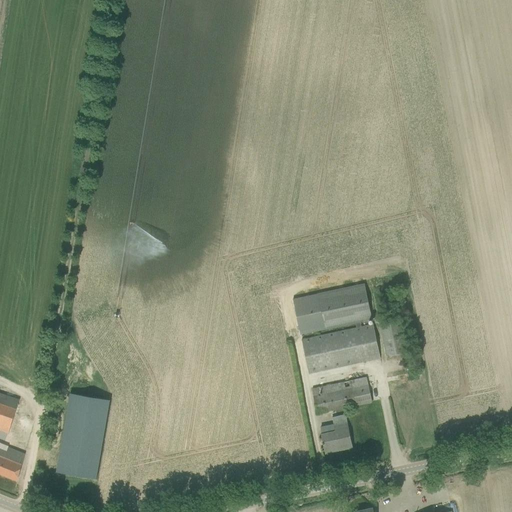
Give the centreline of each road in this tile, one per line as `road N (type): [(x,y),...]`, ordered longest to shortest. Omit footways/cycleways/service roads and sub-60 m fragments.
road 1 (track): [(110,0),(24,511)]
road 2 (secondary): [(511,448),(204,511)]
